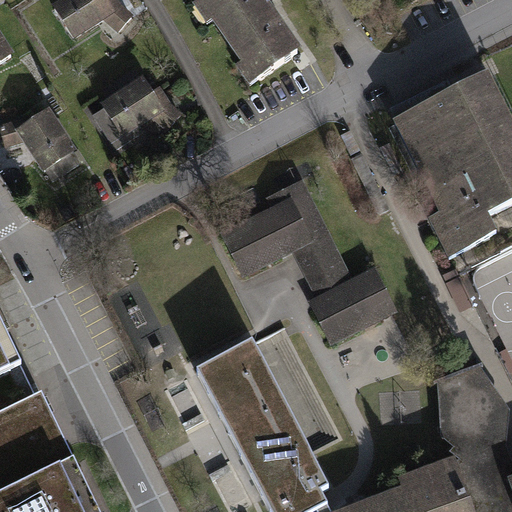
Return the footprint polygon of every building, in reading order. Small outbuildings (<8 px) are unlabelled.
[(104,0),(73,0),(53,13),(75,47),(105,27),(119,38),(135,21),(123,12),(117,2),(110,7),(104,0)] [(262,0),(210,0),(191,13),(206,35),(213,30),(243,73),(237,77),(250,95),(303,59),(262,0)] [(0,63),(15,54),(0,28),(0,63)] [(511,201),(511,123),(486,72),(391,121),(438,214),(428,219),(448,258),(498,232),(489,214),(511,201)] [(146,75),(102,104),(125,138),(154,121),(170,134),(185,115),(173,104),(160,86),(155,90),(146,75)] [(0,128),(7,149),(24,144),(44,173),(46,171),(53,182),(81,164),(74,153),(78,150),(51,109),(27,123),(25,117),(0,125),(0,128)] [(270,207),(218,232),(241,279),(295,252),(319,300),(310,304),(331,346),(397,313),(374,268),(352,278),(303,180),(266,199),(270,207)] [(456,270),(442,276),(459,314),(473,308),(456,270)] [(0,339),(0,372),(13,365),(0,339)] [(250,340),(192,370),(266,511),(310,511),(326,504),(319,490),(327,486),(250,340)] [(482,367),(481,364),(434,382),(434,385),(437,384),(441,437),(455,448),(450,453),(460,461),(396,479),(400,488),(335,511),(511,511),(511,462),(505,445),(507,410),(480,368),(482,367)] [(0,414),(0,511),(101,511),(45,393),(0,414)] [(315,425),(316,447),(339,446),(338,425),(315,425)]
